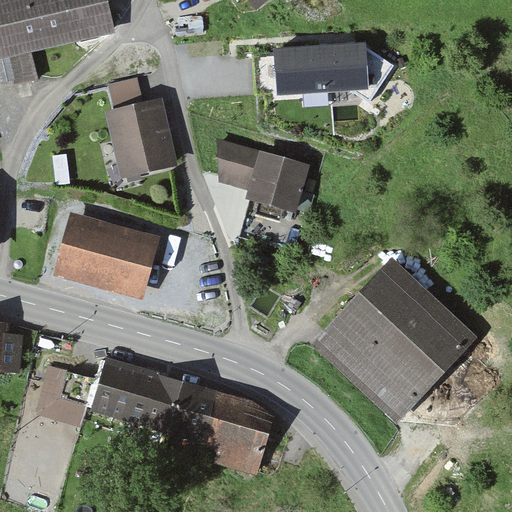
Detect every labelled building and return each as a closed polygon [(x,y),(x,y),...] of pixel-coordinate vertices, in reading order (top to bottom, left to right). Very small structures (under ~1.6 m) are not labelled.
[(104,0),(0,0),(0,54),(111,34),(104,0)] [(272,49),(276,103),(370,95),(365,41),(272,49)] [(105,114),(121,183),(178,170),(162,101),(105,114)] [(220,185),(249,194),(246,205),(296,219),(310,170),(217,143),(220,185)] [(160,239),(72,213),(54,273),(141,299),(160,239)] [(470,341),(391,262),(310,343),(389,422),(470,341)] [(9,327),(0,326),(0,373),(19,376),(23,339),(8,337),(9,327)] [(273,413),(104,360),(88,412),(207,449),(218,453),(214,464),(253,476),(273,413)] [(47,484),(10,477),(4,506),(31,511),(55,511),(65,464),(52,461),(47,484)]
